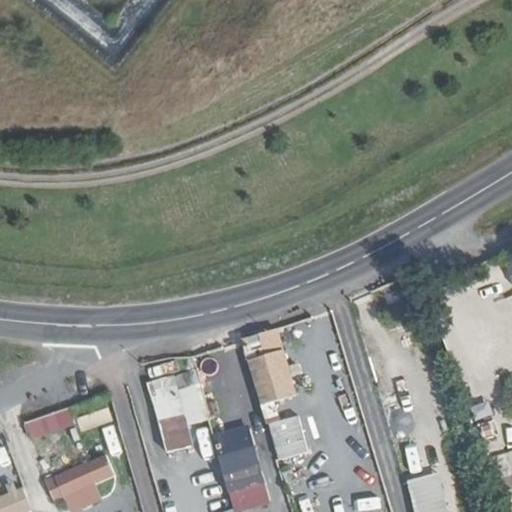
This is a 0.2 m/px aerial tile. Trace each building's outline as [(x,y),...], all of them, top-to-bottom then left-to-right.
[(273,330),(238,341),(259,408),(294,396),(273,330)] [(194,371),(144,385),(163,457),(194,448),(188,427),(208,422),(194,371)] [(107,407),(75,418),(80,432),(112,421),(107,407)] [(276,464),(307,454),(295,416),(265,426),(276,464)] [(251,427),(214,432),(222,492),(259,487),(251,427)] [(199,458),(211,455),(204,428),(192,430),(199,458)] [(0,511),(28,511),(19,482),(7,486),(0,463),(0,511)] [(97,485),(88,464),(56,478),(65,499),(97,485)] [(404,482),(411,511),(445,511),(436,474),(404,482)]
